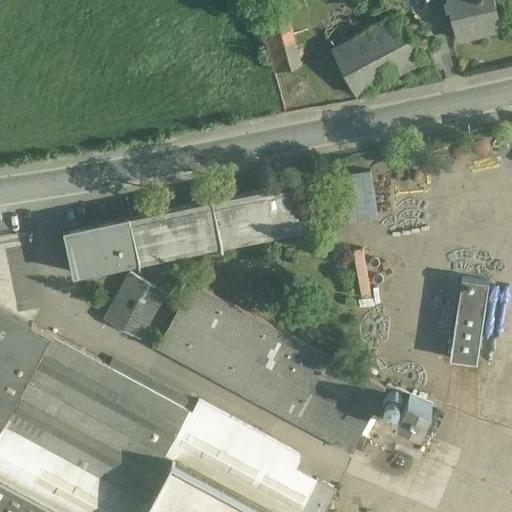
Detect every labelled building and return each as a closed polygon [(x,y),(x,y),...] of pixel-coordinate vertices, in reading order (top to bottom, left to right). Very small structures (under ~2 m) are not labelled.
[(284,0),(263,0),(257,2),(262,21),(288,13),(284,0)] [(449,0),(458,36),(501,26),(495,0),(449,0)] [(399,10),(368,27),(366,23),(360,26),(362,30),(333,46),(357,93),(424,57),(399,10)] [(288,13),(262,21),(275,69),(301,61),(288,13)] [(349,171),(351,218),(377,217),(375,169),(349,171)] [(298,183),(215,200),(224,242),(224,243),(307,226),(298,183)] [(215,200),(215,199),(132,217),(141,260),(224,242),(215,200)] [(132,217),(68,230),(77,273),(141,260),(132,217)] [(29,244),(0,247),(0,273),(33,269),(29,244)] [(374,288),(397,285),(395,262),(371,265),(374,288)] [(166,291),(130,271),(105,317),(141,336),(166,291)] [(490,280),(462,276),(450,358),(478,362),(490,280)] [(265,322),(193,283),(159,346),(231,385),(265,322)] [(373,291),(375,314),(402,312),(401,289),(373,291)] [(32,322),(0,304),(0,425),(51,333),(52,333),(52,332),(33,322),(32,322)] [(322,353),(265,322),(231,385),(288,416),(322,353)] [(52,333),(51,333),(0,425),(0,477),(64,511),(144,511),(174,458),(273,511),(297,511),(304,501),(324,511),(337,488),(296,466),(300,458),(299,453),(199,399),(193,410),(52,333)] [(379,370),(394,369),(393,350),(377,351),(379,370)] [(385,388),(322,353),(288,416),(351,450),(385,388)] [(402,404),(403,400),(402,397),(400,393),(397,391),(393,391),(389,391),(386,394),(384,397),(383,401),(384,404),(386,408),(389,410),(393,410),(397,410),(400,407),(402,404)] [(432,406),(410,395),(399,418),(421,428),(432,406)] [(297,511),(273,511),(174,458),(144,511),(325,511),(324,511),(304,501),(297,511)] [(64,511),(0,477),(0,511),(64,511)]
